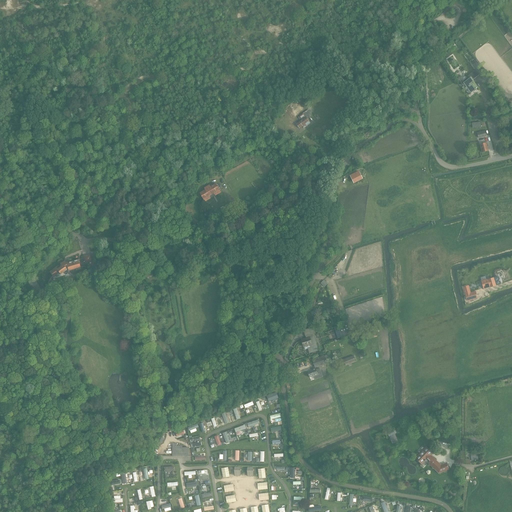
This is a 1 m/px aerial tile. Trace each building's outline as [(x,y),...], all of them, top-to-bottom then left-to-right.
[(467,78),(462,81),(471,93),(478,88),(472,80),(479,75),(476,70),(466,77),(467,78)] [(302,119),(296,124),(299,128),(303,126),(304,128),(310,123),(306,117),(305,117),(304,116),(301,118),(302,119)] [(480,145),(482,152),(488,151),(486,143),(480,145)] [(354,174),(350,176),(353,181),(358,178),(358,177),(361,176),(359,172),(356,173),(356,172),(354,174)] [(201,193),(201,192),(200,193),(205,202),(210,198),(209,196),(219,190),(216,184),(211,187),(209,185),(204,188),(205,190),(201,193)] [(90,255),(84,257),(84,258),(81,259),(82,263),(85,262),(85,263),(91,261),(90,255)] [(60,274),(67,269),(68,271),(82,266),(82,265),(80,266),(79,262),(80,262),(79,260),(65,264),(64,262),(60,264),(60,265),(55,267),(55,268),(50,272),(53,277),(59,273),(60,274)] [(144,271),(144,273),(145,272),(146,278),(153,276),(152,271),(151,271),(150,269),(144,271)] [(481,278),(482,281),(481,281),(484,289),(496,285),(495,285),(494,278),(488,280),(488,279),(486,280),(485,277),(481,278)] [(470,293),(466,294),(467,301),(477,298),(475,292),(470,293)] [(334,327),(334,329),(333,330),(336,339),(350,334),(347,323),(334,327)] [(313,334),(314,334),(312,328),(303,330),(306,339),(302,340),(304,346),(305,350),(308,349),(309,353),(318,351),(313,334)] [(355,360),(354,355),(342,360),(343,364),(355,360)] [(326,364),(324,356),(312,360),(312,359),(310,360),(311,363),(313,362),(315,368),(326,364)] [(323,377),(320,368),(316,369),(315,368),(307,371),(310,378),(313,376),(315,380),(323,377)] [(226,424),(230,422),(225,412),(222,413),(226,424)] [(197,430),(196,428),(199,427),(197,423),(188,427),(191,433),(197,430)] [(460,461),(466,464),(471,464),(470,459),(466,459),(466,457),(465,445),(471,444),(471,440),(462,441),(462,452),(460,452),(460,461)] [(177,443),(172,443),(172,456),(189,456),(189,448),(182,447),(182,446),(176,446),(177,443)] [(426,461),(439,473),(449,469),(446,463),(441,465),(430,455),(432,453),(426,447),(415,458),(422,464),(425,461),(426,461)] [(479,450),(471,451),(471,460),(478,460),(478,454),(480,454),(479,450)] [(228,466),(221,468),(223,477),(230,476),(228,466)] [(123,502),(123,496),(120,496),(120,492),(111,492),(111,502),(123,502)] [(226,496),(227,503),(237,501),(236,494),(226,496)]
